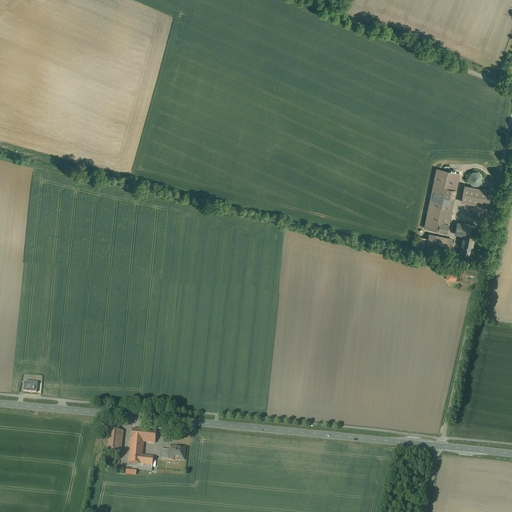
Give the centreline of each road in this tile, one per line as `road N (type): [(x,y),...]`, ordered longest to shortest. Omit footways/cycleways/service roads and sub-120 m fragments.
road 1 (primary): [(0,403),(439,446)]
road 2 (residential): [(439,446),(511,128)]
road 3 (residential): [(511,85),(311,0)]
